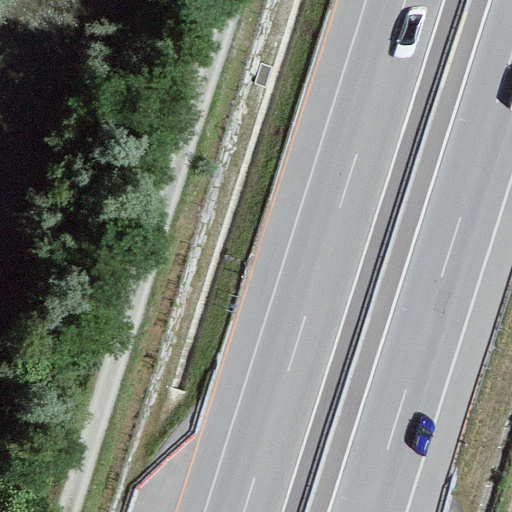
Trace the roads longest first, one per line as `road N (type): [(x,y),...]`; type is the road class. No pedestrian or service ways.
road 1 (track): [(65,511),(231,0)]
road 2 (motorway): [(408,0),(247,511)]
road 3 (motorway): [(367,511),(511,52)]
